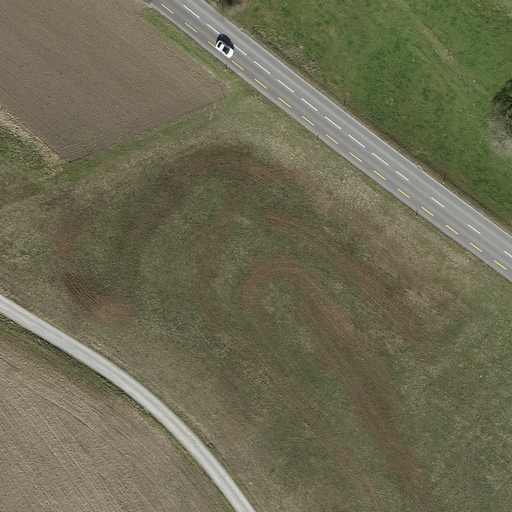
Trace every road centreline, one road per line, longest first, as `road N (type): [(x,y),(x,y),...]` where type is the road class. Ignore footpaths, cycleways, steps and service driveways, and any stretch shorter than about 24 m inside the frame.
road 1 (tertiary): [(511,254),(178,0)]
road 2 (track): [(0,302),(190,439),(240,511)]
